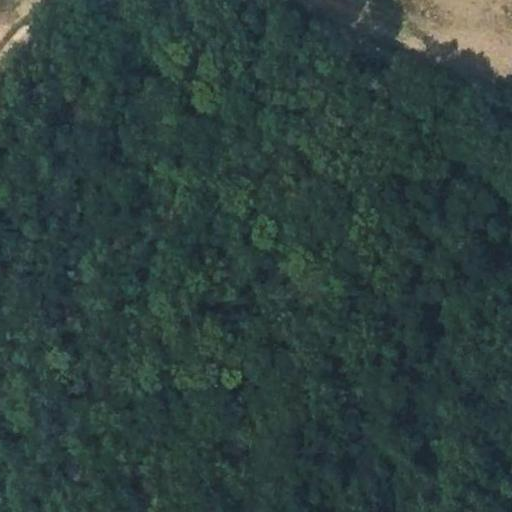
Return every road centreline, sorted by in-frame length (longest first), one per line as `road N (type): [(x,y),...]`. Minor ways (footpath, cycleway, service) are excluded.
road 1 (track): [(226,0),(441,84),(511,122)]
road 2 (track): [(0,71),(51,19),(99,0)]
